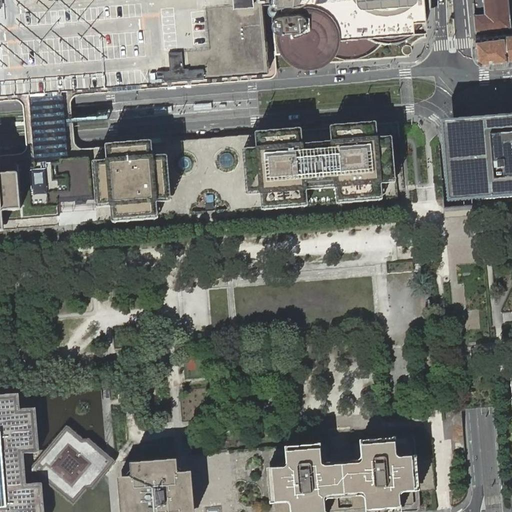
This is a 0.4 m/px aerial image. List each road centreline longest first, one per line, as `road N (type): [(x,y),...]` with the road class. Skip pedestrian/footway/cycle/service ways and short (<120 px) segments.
road 1 (tertiary): [(446,71),(0,106)]
road 2 (residential): [(409,109),(0,143)]
road 3 (tertiary): [(448,135),(479,501)]
